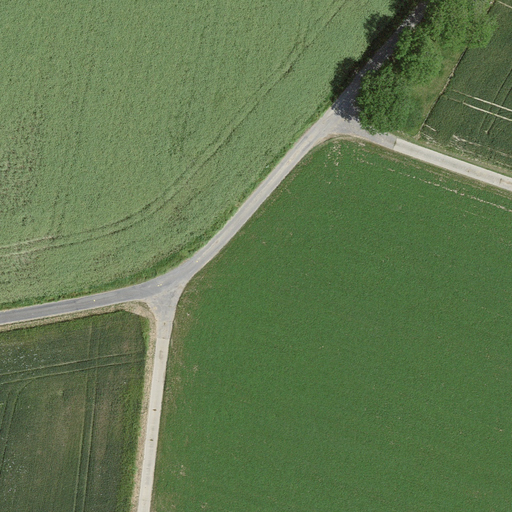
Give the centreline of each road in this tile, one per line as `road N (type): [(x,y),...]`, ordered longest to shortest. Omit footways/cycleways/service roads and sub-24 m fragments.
road 1 (unclassified): [(356,111),(170,285)]
road 2 (track): [(170,285),(145,511)]
road 3 (unclassified): [(0,317),(170,285)]
road 4 (unclassified): [(511,169),(356,111)]
road 5 (unclassified): [(427,0),(356,111)]
